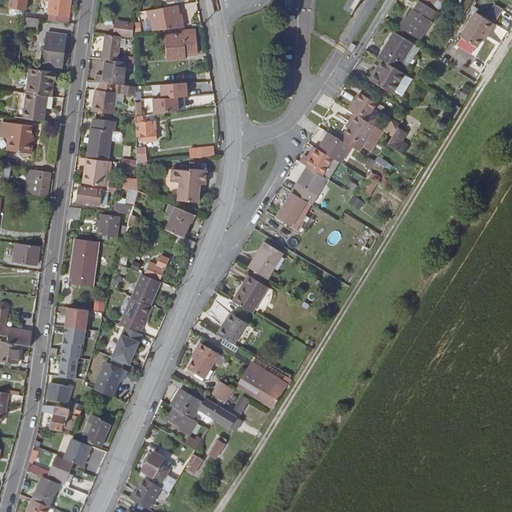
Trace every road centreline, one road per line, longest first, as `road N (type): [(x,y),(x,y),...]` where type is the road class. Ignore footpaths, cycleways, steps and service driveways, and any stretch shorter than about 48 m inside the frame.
road 1 (unclassified): [(212,0),(231,137),(227,183),(95,511)]
road 2 (unclassified): [(3,511),(29,420),(87,0)]
